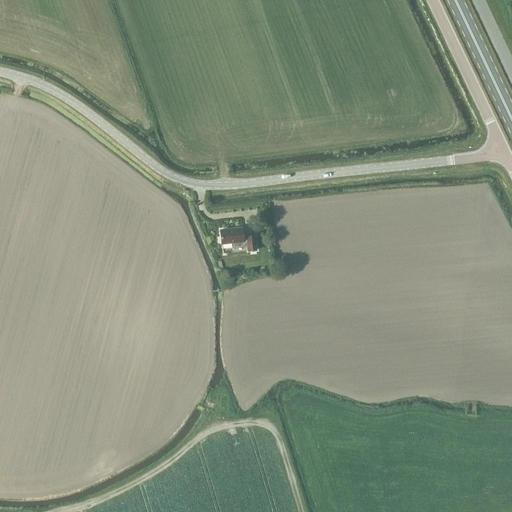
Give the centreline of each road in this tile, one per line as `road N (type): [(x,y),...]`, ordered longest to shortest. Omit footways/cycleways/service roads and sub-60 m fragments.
road 1 (unclassified): [(504,153),(186,183),(50,87),(0,76)]
road 2 (unclassified): [(432,0),(504,153)]
road 3 (primary): [(511,122),(454,0)]
